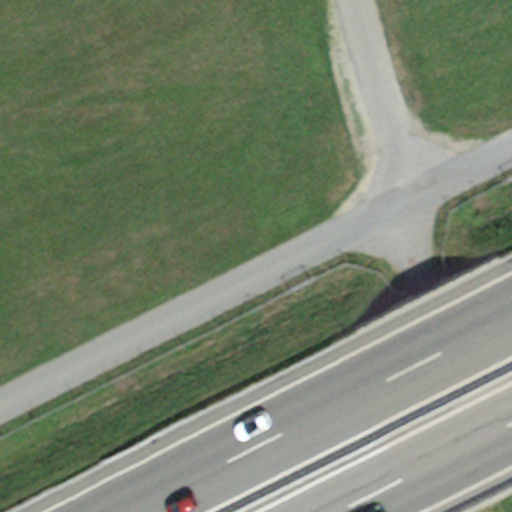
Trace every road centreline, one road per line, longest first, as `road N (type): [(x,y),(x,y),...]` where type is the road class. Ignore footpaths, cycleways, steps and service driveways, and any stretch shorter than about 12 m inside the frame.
road 1 (motorway): [(511,317),(125,511)]
road 2 (track): [(412,189),(421,288),(511,449)]
road 3 (motorway): [(334,511),(511,423)]
